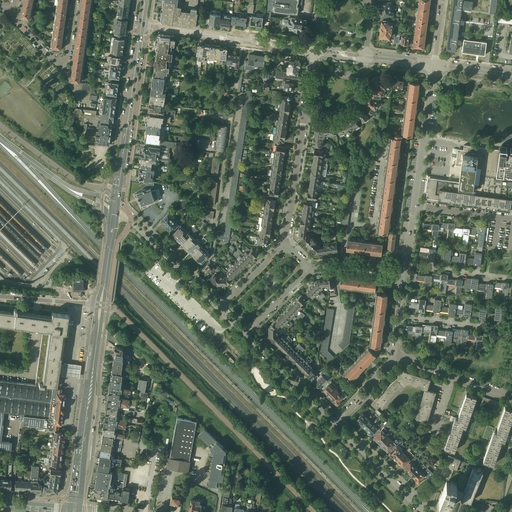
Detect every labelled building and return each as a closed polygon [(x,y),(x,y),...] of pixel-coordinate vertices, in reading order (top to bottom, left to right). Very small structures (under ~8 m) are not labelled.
[(24,0),(22,9),(31,11),(33,0),(24,0)] [(58,5),(57,14),(66,15),(67,0),(55,0),(55,5),(58,5)] [(91,0),(82,0),(80,13),(89,15),(91,0)] [(163,0),(164,1),(163,1),(162,5),(163,5),(163,7),(162,7),(161,14),(162,14),(161,21),(162,22),(195,27),(197,12),(196,12),(198,0),(163,0)] [(290,13),(297,14),(298,6),(300,7),(300,0),(267,0),(267,10),(290,13)] [(428,10),(429,0),(419,0),(418,9),(428,10)] [(447,42),(446,50),(455,51),(456,43),(461,44),(461,39),(457,38),(459,23),(463,23),(464,19),(459,18),(461,8),(472,9),(473,2),(473,1),(469,1),(464,0),(453,0),(451,17),(450,17),(450,22),(448,37),(447,42)] [(379,7),(378,7),(378,8),(378,10),(379,10),(380,10),(380,11),(390,8),(390,5),(391,5),(390,1),(378,4),(379,7)] [(119,17),(128,18),(129,5),(119,4),(118,8),(114,8),(114,14),(117,14),(119,15),(119,17)] [(391,12),(390,8),(380,11),(379,11),(379,12),(379,14),(380,14),(381,14),(381,17),(389,15),(389,17),(393,16),(393,12),(391,12)] [(29,19),(31,11),(22,9),(20,17),(29,19)] [(416,21),(427,23),(428,10),(418,9),(416,21)] [(240,12),(237,11),(235,23),(246,25),(246,24),(247,15),(239,14),(240,12)] [(89,15),(80,13),(78,30),(87,31),(89,15)] [(63,32),(66,15),(57,14),(54,31),(63,32)] [(212,24),(219,25),(221,15),(211,14),(210,19),(212,20),(212,24)] [(226,26),(226,28),(229,28),(230,27),(230,23),(231,23),(232,17),(228,17),(228,15),(222,14),(220,26),(226,26)] [(250,26),(261,27),(262,26),(264,15),(254,14),(254,16),(251,16),(247,15),(246,24),(250,24),(251,25),(250,26)] [(114,25),(126,27),(128,18),(119,17),(119,18),(115,17),(114,25)] [(290,17),(289,20),(284,19),(283,20),(282,23),(283,24),(288,25),(288,28),(290,28),(293,29),(292,30),(293,30),(293,31),(294,32),(300,33),(300,32),(301,32),(301,31),(302,30),(304,30),(305,29),(306,30),(307,29),(307,27),(306,26),(305,26),(306,25),(305,25),(306,19),(290,17)] [(425,35),(427,23),(416,21),(415,33),(425,35)] [(123,37),(123,34),(125,34),(126,27),(114,25),(112,34),(116,34),(116,36),(123,37)] [(381,25),(381,28),(380,28),(379,28),(379,30),(380,31),(380,32),(391,33),(392,29),(393,29),(393,27),(392,26),(381,25)] [(87,31),(78,30),(76,47),(85,48),(87,31)] [(61,49),(63,32),(54,31),(52,48),(61,49)] [(379,38),(382,38),(381,39),(382,41),(386,41),(387,40),(388,39),(394,40),(395,33),(391,33),(380,32),(379,38)] [(400,44),(401,44),(401,45),(404,45),(407,45),(409,36),(407,36),(408,33),(402,33),(402,35),(400,44)] [(425,35),(415,33),(413,46),(423,47),(425,35)] [(174,36),(159,34),(158,35),(157,35),(157,36),(156,38),(157,38),(157,39),(158,39),(158,41),(175,43),(175,40),(174,40),(174,36)] [(122,40),(123,37),(116,36),(116,39),(114,38),(113,44),(118,45),(118,48),(123,49),(124,40),(122,40)] [(488,56),(490,43),(466,40),(465,53),(488,56)] [(175,43),(158,41),(158,43),(155,43),(155,46),(157,47),(171,49),(172,46),(175,46),(175,43)] [(118,45),(113,44),(112,53),(113,53),(122,54),(123,49),(118,48),(118,45)] [(205,44),(205,45),(203,45),(201,61),(204,61),(207,61),(208,56),(209,44),(205,44)] [(216,45),(209,44),(208,56),(207,61),(208,61),(208,58),(211,59),(211,58),(214,59),(215,57),(216,45)] [(85,48),(76,47),(73,64),(82,65),(85,48)] [(157,47),(157,48),(156,48),(156,49),(156,50),(156,51),(157,51),(156,54),(172,56),(173,53),(171,52),(171,49),(157,47)] [(113,56),(113,53),(112,53),(105,52),(104,55),(108,56),(107,62),(108,62),(110,63),(121,64),(122,63),(123,61),(122,60),(122,57),(113,56)] [(172,56),(156,54),(156,60),(170,62),(170,59),(172,59),(172,56)] [(249,54),(248,63),(255,64),(254,67),(264,68),(265,56),(249,54)] [(298,79),(298,75),(299,70),(300,70),(301,62),(299,62),(300,61),(295,60),(293,59),(289,59),(289,60),(284,60),(284,64),(288,65),(287,72),(276,71),(275,76),(285,77),(298,79)] [(168,71),(169,71),(169,67),(170,67),(170,62),(156,60),(154,69),(168,71)] [(109,70),(120,71),(121,64),(110,63),(108,62),(107,62),(105,62),(105,65),(107,65),(107,68),(107,69),(109,69),(109,70)] [(73,64),(71,77),(71,81),(80,82),(82,65),(73,64)] [(120,71),(109,70),(106,69),(105,70),(105,73),(106,73),(106,76),(107,77),(109,77),(119,78),(120,71)] [(165,77),(167,78),(168,73),(167,73),(168,71),(154,69),(154,76),(165,77)] [(168,83),(165,83),(165,77),(154,76),(152,86),(164,87),(167,88),(168,83)] [(375,76),(375,77),(374,77),(373,77),(373,78),(372,79),(372,80),(373,80),(373,81),(374,81),(374,83),(373,83),(372,87),(383,88),(386,89),(392,90),(393,86),(393,81),(390,81),(389,86),(386,85),(386,84),(385,83),(385,79),(380,78),(380,77),(375,76)] [(263,77),(261,89),(269,90),(269,87),(266,87),(267,82),(271,83),(271,78),(263,77)] [(394,87),(403,88),(403,81),(398,81),(399,79),(397,79),(395,79),(395,80),(394,87)] [(280,89),(284,89),(292,90),(293,83),(289,83),(289,81),(284,80),(281,80),(281,85),(280,89)] [(418,95),(419,90),(419,84),(410,82),(409,86),(408,86),(407,96),(408,96),(407,100),(417,102),(418,95)] [(81,92),(92,93),(92,91),(93,84),(83,83),(81,92)] [(164,87),(152,86),(151,95),(165,97),(166,92),(163,91),(164,87)] [(117,95),(118,89),(108,88),(106,87),(104,87),(104,93),(117,95)] [(371,90),(372,91),(371,94),(372,94),(372,98),(375,98),(381,99),(382,95),(384,96),(384,93),(385,93),(386,89),(383,88),(372,87),(371,88),(371,90)] [(164,105),(165,97),(151,95),(150,103),(164,105)] [(101,105),(103,105),(108,106),(115,107),(115,106),(116,105),(116,104),(116,103),(116,98),(104,97),(103,101),(101,100),(101,105)] [(369,98),(368,101),(367,101),(366,104),(372,107),(370,110),(374,112),(379,102),(380,103),(382,99),(381,99),(375,98),(374,100),(373,99),(372,100),(369,98)] [(416,107),(417,102),(407,100),(407,104),(406,103),(404,113),(406,114),(405,117),(415,119),(415,113),(416,112),(417,108),(416,107)] [(175,115),(176,111),(163,109),(164,105),(150,103),(148,103),(147,104),(147,106),(148,107),(149,107),(149,111),(168,114),(175,115)] [(102,111),(108,112),(114,113),(115,107),(108,106),(103,105),(102,108),(100,107),(100,111),(102,111)] [(74,116),(101,120),(113,122),(114,117),(114,115),(114,114),(114,113),(108,112),(102,111),(100,111),(99,115),(96,115),(97,111),(76,108),(75,109),(73,111),(74,116)] [(385,123),(387,121),(374,113),(374,112),(370,110),(368,113),(369,113),(366,115),(363,111),(357,115),(363,124),(373,116),(385,123)] [(148,116),(148,119),(146,120),(145,123),(147,124),(161,126),(166,126),(166,122),(170,122),(171,117),(150,114),(148,116)] [(412,136),(413,130),(414,130),(414,125),(415,119),(405,117),(405,121),(403,121),(402,131),(403,131),(403,135),(412,136)] [(356,130),(360,128),(354,118),(352,119),(350,119),(349,119),(349,121),(347,122),(346,122),(350,132),(351,131),(354,130),(356,129),(356,130)] [(215,150),(226,152),(229,127),(223,126),(224,121),(218,120),(216,129),(218,129),(215,150)] [(112,131),(111,129),(112,123),(105,122),(98,121),(97,128),(99,128),(99,132),(108,133),(111,134),(112,133),(112,131)] [(346,122),(344,123),(342,124),(341,123),(340,123),(339,125),(337,125),(340,136),(344,135),(344,134),(347,133),(350,132),(346,122)] [(147,124),(146,125),(146,127),(146,128),(146,131),(164,134),(165,134),(165,131),(166,126),(161,126),(147,124)] [(146,142),(156,143),(156,145),(170,147),(176,148),(177,142),(164,140),(163,144),(160,144),(161,138),(164,138),(164,134),(146,131),(146,132),(145,133),(145,134),(145,135),(145,136),(145,137),(145,140),(146,142)] [(109,144),(110,140),(111,140),(112,136),(110,135),(111,134),(108,133),(99,132),(97,132),(95,142),(100,143),(101,144),(102,144),(104,144),(109,144)] [(284,142),(284,139),(285,139),(285,136),(276,134),(275,141),(278,141),(277,143),(281,144),(282,142),(284,142)] [(391,140),(390,143),(400,145),(401,138),(402,138),(402,135),(395,134),(394,136),(390,136),(390,139),(391,140)] [(314,136),(313,139),(313,140),(313,142),(313,143),(323,144),(324,139),(325,138),(319,137),(314,136)] [(277,145),(276,152),(285,153),(286,147),(281,146),(281,144),(277,143),(277,145)] [(388,157),(388,161),(398,162),(398,156),(399,156),(400,152),(399,151),(400,145),(390,143),(390,147),(388,147),(387,157),(388,157)] [(352,153),(352,151),(347,150),(344,144),(341,145),(345,152),(352,153)] [(143,149),(143,150),(142,157),(157,159),(169,160),(170,153),(169,152),(170,147),(156,145),(154,145),(154,147),(148,146),(148,148),(145,148),(145,147),(143,149)] [(474,206),(478,207),(510,211),(511,198),(511,194),(511,149),(510,149),(510,151),(507,150),(507,149),(499,148),(499,149),(485,147),(484,152),(463,149),(459,149),(457,164),(461,164),(459,183),(429,179),(426,198),(438,200),(438,201),(474,206)] [(315,150),(314,156),(322,157),(323,157),(325,157),(326,154),(323,153),(323,151),(323,149),(318,148),(318,150),(315,150)] [(157,159),(142,157),(142,164),(156,165),(157,159)] [(218,173),(220,159),(213,158),(211,172),(218,173)] [(386,175),(386,179),(395,180),(396,174),(397,174),(397,169),(398,162),(388,161),(387,165),(386,165),(385,175),(386,175)] [(156,165),(142,164),(140,164),(140,167),(140,168),(140,170),(155,172),(156,165)] [(140,170),(139,171),(139,175),(140,176),(140,178),(141,180),(144,180),(144,181),(147,181),(148,181),(147,184),(154,185),(154,183),(156,183),(157,182),(154,181),(153,181),(154,177),(155,177),(155,172),(140,170)] [(384,192),(383,196),(393,197),(394,191),(395,186),(394,186),(395,180),(386,179),(385,182),(384,182),(382,192),(384,192)] [(215,186),(216,182),(210,181),(206,204),(209,204),(212,205),(212,202),(214,203),(217,186),(215,186)] [(156,202),(160,201),(157,190),(152,192),(151,189),(147,190),(146,189),(142,190),(143,192),(138,193),(138,194),(136,194),(135,196),(136,198),(137,198),(139,198),(142,206),(143,206),(144,208),(148,207),(148,205),(151,204),(151,203),(155,201),(156,202)] [(308,199),(308,201),(313,202),(313,199),(316,200),(317,194),(317,193),(309,192),(308,192),(307,198),(308,199)] [(381,210),(381,213),(390,215),(391,209),(392,208),(392,204),(393,197),(383,196),(383,200),(381,200),(380,209),(381,210)] [(265,205),(274,206),(275,203),(274,203),(275,200),(273,199),(268,198),(266,198),(265,205)] [(303,209),(312,210),(313,204),(313,202),(308,201),(307,203),(304,203),(303,209)] [(213,220),(214,211),(206,210),(205,215),(207,217),(213,220)] [(165,226),(166,226),(175,217),(170,212),(161,220),(163,222),(163,223),(163,224),(163,225),(164,225),(164,226),(165,226)] [(388,232),(389,226),(390,221),(389,221),(390,215),(381,213),(380,217),(379,217),(377,227),(379,227),(378,231),(388,232)] [(166,226),(166,227),(166,228),(167,228),(167,229),(168,229),(169,229),(171,231),(179,223),(177,221),(178,220),(175,217),(166,226)] [(455,227),(455,223),(448,222),(448,223),(439,221),(439,224),(439,226),(449,228),(447,241),(452,242),(453,242),(454,232),(455,227)] [(438,235),(439,226),(439,224),(432,223),(432,224),(423,223),(423,224),(422,223),(421,227),(433,229),(431,239),(437,240),(438,235)] [(172,233),(177,238),(184,231),(186,230),(181,225),(172,233)] [(470,226),(470,228),(470,230),(469,234),(475,235),(476,232),(479,233),(477,245),(483,246),(485,227),(479,226),(478,227),(470,226)] [(469,234),(470,230),(470,228),(463,227),(463,228),(455,227),(454,232),(463,233),(462,243),(468,244),(468,240),(469,234)] [(187,233),(184,231),(177,238),(182,243),(190,235),(188,232),(187,233)] [(393,249),(396,234),(396,233),(390,232),(387,248),(393,249)] [(304,244),(305,244),(311,238),(307,234),(306,234),(303,238),(301,240),(302,241),(302,242),(304,244)] [(193,237),(190,235),(182,243),(187,248),(194,241),(195,239),(193,237)] [(269,239),(269,238),(260,237),(259,236),(258,243),(266,244),(267,245),(268,244),(268,243),(268,239),(269,239)] [(310,248),(316,243),(316,242),(312,237),(311,238),(305,244),(306,244),(310,248)] [(363,252),(364,242),(361,242),(361,241),(351,239),(351,241),(347,240),(346,250),(352,251),(357,252),(357,251),(363,252)] [(196,243),(194,241),(187,248),(192,253),(200,244),(197,242),(196,243)] [(363,252),(370,253),(370,254),(375,254),(381,255),(383,245),(378,244),(379,243),(369,242),(369,243),(364,242),(363,252)] [(319,246),(316,243),(310,248),(309,248),(310,249),(310,250),(311,252),(312,252),(313,253),(319,247),(319,246)] [(200,244),(192,253),(196,258),(204,250),(201,248),(202,247),(200,244)] [(325,253),(332,252),(330,244),(324,245),(324,247),(325,253)] [(319,248),(319,247),(313,253),(314,253),(315,253),(316,255),(322,254),(323,255),(324,254),(325,254),(325,253),(324,247),(319,248)] [(429,247),(429,248),(420,247),(419,256),(428,257),(427,260),(434,261),(435,258),(435,253),(436,250),(436,248),(429,247)] [(436,250),(435,253),(435,258),(443,259),(443,260),(446,261),(450,261),(450,260),(450,256),(451,248),(445,247),(444,251),(436,250)] [(253,258),(254,258),(256,257),(256,256),(259,252),(256,249),(254,250),(252,248),(247,252),(253,258)] [(196,258),(201,262),(210,254),(207,252),(207,251),(205,249),(204,250),(196,258)] [(239,249),(236,252),(247,264),(253,258),(247,252),(244,254),(239,249)] [(473,264),(480,265),(482,252),(475,251),(474,258),(466,257),(465,262),(474,263),(473,264)] [(243,269),(247,264),(236,252),(233,254),(238,260),(236,262),(243,269)] [(459,257),(450,256),(450,260),(458,261),(458,264),(465,265),(465,262),(466,257),(466,253),(460,252),(459,257)] [(238,273),(243,269),(236,262),(234,264),(233,264),(230,261),(228,263),(238,273)] [(208,275),(215,268),(218,266),(215,263),(213,264),(210,262),(205,267),(206,267),(203,270),(204,272),(203,273),(205,275),(206,274),(208,275)] [(227,271),(227,272),(233,278),(238,273),(228,263),(226,265),(229,268),(229,269),(227,271)] [(217,285),(219,285),(218,276),(216,274),(217,274),(216,273),(210,278),(211,279),(211,280),(212,281),(213,281),(217,285)] [(427,291),(430,291),(432,278),(432,275),(425,274),(425,275),(417,274),(417,273),(413,273),(412,281),(416,281),(416,279),(426,281),(424,290),(427,291)] [(432,273),(432,275),(432,278),(440,279),(439,289),(438,289),(437,292),(442,293),(445,293),(447,283),(447,278),(448,274),(441,273),(441,274),(432,273)] [(359,279),(352,278),(352,277),(348,277),(347,277),(341,276),(340,287),(344,288),(348,288),(350,289),(353,289),(354,288),(358,288),(359,279)] [(478,283),(478,278),(471,277),(471,278),(463,277),(463,279),(462,282),(462,287),(465,288),(466,283),(472,284),(471,289),(477,289),(478,283)] [(324,286),(327,285),(326,279),(325,278),(323,279),(323,280),(317,281),(323,286),(324,286)] [(326,279),(327,285),(328,287),(334,286),(333,278),(326,279)] [(462,287),(462,282),(463,279),(456,278),(456,280),(447,278),(447,283),(456,285),(455,295),(457,295),(461,295),(462,287)] [(376,281),(370,280),(365,279),(365,280),(359,279),(358,288),(361,289),(361,290),(365,291),(367,291),(371,292),(371,290),(375,291),(376,281)] [(84,280),(73,280),(73,290),(76,290),(76,291),(83,291),(83,290),(84,290),(84,280)] [(391,288),(391,287),(392,282),(379,280),(378,287),(388,288),(391,288)] [(323,287),(323,286),(317,281),(311,287),(323,299),(326,296),(321,291),(323,289),(324,288),(323,287)] [(509,282),(502,281),(502,283),(493,281),(493,283),(493,286),(503,288),(501,301),(507,301),(507,296),(508,296),(508,294),(507,294),(509,282)] [(493,286),(493,283),(486,283),(486,284),(478,283),(477,289),(484,290),(483,292),(486,293),(485,299),(491,299),(491,297),(493,286)] [(307,293),(305,295),(308,298),(310,296),(313,299),(315,297),(320,302),(323,299),(311,287),(306,292),(307,293)] [(385,311),(386,305),(387,300),(386,300),(387,294),(378,292),(377,296),(376,296),(374,306),(376,306),(375,310),(385,311)] [(302,295),(298,298),(297,298),(296,300),(296,301),(295,301),(301,307),(309,299),(308,298),(305,295),(303,296),(302,295)] [(417,311),(424,312),(425,308),(425,304),(426,299),(419,298),(418,303),(410,302),(409,306),(418,307),(417,311)] [(434,305),(425,304),(425,308),(433,310),(433,311),(440,312),(440,310),(441,306),(442,299),(435,299),(434,305)] [(295,301),(290,306),(304,320),(307,317),(301,311),(304,309),(301,307),(295,301)] [(456,308),(456,305),(456,304),(450,303),(449,307),(441,306),(440,310),(448,312),(448,315),(455,316),(455,312),(456,308)] [(455,312),(464,314),(463,315),(464,315),(470,316),(470,315),(471,310),(472,304),(465,303),(464,309),(462,309),(463,306),(456,305),(456,308),(455,312)] [(301,322),(304,320),(290,306),(285,311),(292,317),(294,315),(301,322)] [(495,313),(486,312),(486,316),(486,317),(494,318),(494,319),(501,320),(503,307),(496,306),(495,313)] [(479,311),(471,310),(470,315),(479,316),(478,319),(479,319),(485,320),(486,317),(486,316),(486,312),(487,308),(480,307),(479,311)] [(13,310),(13,312),(11,325),(12,325),(13,325),(13,324),(37,327),(44,328),(43,335),(42,335),(35,384),(56,388),(56,386),(61,387),(62,381),(55,380),(62,332),(66,333),(69,315),(52,312),(51,317),(38,315),(33,315),(33,314),(16,311),(17,310),(16,309),(16,308),(15,308),(14,308),(14,309),(13,309),(13,310)] [(0,323),(11,325),(13,312),(0,310),(0,323)] [(384,317),(385,311),(375,310),(375,314),(373,314),(372,323),(373,324),(373,327),(382,329),(383,322),(384,322),(384,318),(384,317)] [(290,319),(292,317),(285,311),(281,315),(291,325),(293,324),(290,321),(290,319)] [(289,328),(291,325),(281,315),(276,320),(281,325),(282,327),(285,324),(286,325),(289,328)] [(438,325),(431,324),(431,325),(422,324),(422,326),(422,329),(430,330),(430,334),(431,334),(430,343),(435,344),(436,336),(437,335),(437,334),(437,329),(438,325)] [(416,331),(414,341),(420,342),(420,340),(421,339),(422,329),(422,326),(415,325),(415,327),(403,325),(403,329),(416,331)] [(278,337),(278,327),(269,327),(269,335),(269,337),(278,337)] [(380,346),(381,340),(382,335),(381,335),(382,329),(373,327),(372,331),(371,331),(370,341),(371,341),(370,345),(373,346),(373,349),(379,351),(380,346)] [(453,328),(452,330),(453,330),(452,333),(452,337),(458,337),(459,334),(462,334),(460,347),(466,348),(467,338),(468,333),(468,329),(462,328),(461,329),(453,328)] [(452,337),(452,333),(453,330),(452,330),(446,329),(446,330),(437,329),(437,334),(437,335),(436,336),(446,338),(445,345),(451,346),(452,337)] [(484,351),(485,344),(482,344),(483,334),(476,333),(476,334),(468,333),(467,338),(477,340),(476,349),(484,351)] [(282,337),(281,339),(276,344),(281,349),(291,338),(289,336),(286,339),(285,339),(282,337)] [(213,337),(209,342),(216,348),(220,343),(213,337)] [(281,349),(286,353),(292,347),(290,345),(290,343),(293,340),(291,338),(281,349)] [(292,347),(286,353),(285,354),(286,354),(286,355),(287,356),(288,356),(290,359),(302,347),(299,344),(294,350),(292,348),(292,347)] [(115,351),(115,353),(124,355),(127,355),(127,352),(125,350),(125,349),(115,347),(114,348),(114,350),(115,351)] [(290,359),(293,361),(292,362),(294,363),(295,363),(296,363),(301,357),(302,357),(304,355),(301,353),(305,350),(302,347),(290,359)] [(376,355),(379,351),(373,349),(371,351),(369,349),(366,352),(365,351),(363,354),(361,355),(358,358),(359,359),(357,362),(363,368),(368,364),(372,361),(371,360),(376,356),(376,355)] [(235,361),(226,353),(225,355),(233,363),(235,361)] [(302,357),(301,357),(296,363),(301,368),(311,358),(309,356),(306,359),(304,359),(302,357)] [(311,358),(301,368),(305,373),(310,368),(314,365),(313,364),(311,366),(310,364),(310,363),(313,360),(311,358)] [(359,373),(363,368),(357,362),(354,364),(353,363),(349,367),(346,370),(347,372),(344,374),(351,381),(355,376),(356,377),(359,373)] [(80,378),(82,365),(74,364),(64,363),(63,376),(73,377),(80,378)] [(112,364),(112,368),(112,369),(112,372),(122,373),(123,366),(113,364),(112,364)] [(310,368),(305,373),(306,373),(306,374),(307,375),(308,375),(312,379),(315,376),(313,374),(315,373),(310,368)] [(314,381),(317,384),(317,385),(317,386),(318,387),(319,387),(320,387),(330,377),(327,374),(326,375),(322,370),(317,375),(319,377),(314,381)] [(404,371),(374,400),(382,408),(407,383),(423,388),(426,377),(404,371)] [(112,372),(111,379),(124,381),(124,379),(125,374),(122,374),(112,372)] [(26,384),(9,381),(0,379),(0,447),(10,449),(11,442),(0,440),(2,423),(1,423),(2,418),(3,411),(7,412),(7,416),(21,418),(26,384)] [(109,384),(110,385),(110,386),(121,388),(122,384),(123,384),(124,381),(111,379),(110,382),(109,382),(109,384)] [(138,391),(143,392),(148,392),(150,381),(140,379),(138,391)] [(326,395),(326,394),(327,395),(334,388),(336,386),(330,380),(322,388),(323,389),(322,390),(324,392),(324,393),(325,395),(326,395)] [(61,388),(56,388),(26,384),(21,418),(20,423),(47,426),(47,427),(48,427),(57,428),(58,423),(60,424),(60,423),(62,411),(63,411),(64,407),(62,407),(64,395),(64,394),(60,393),(61,388)] [(132,390),(121,388),(110,386),(109,386),(109,388),(110,388),(109,389),(108,393),(120,395),(120,392),(131,394),(132,390)] [(339,392),(334,388),(327,395),(327,396),(328,398),(329,398),(329,397),(331,400),(331,399),(339,392)] [(343,388),(339,392),(331,399),(331,400),(333,401),(333,402),(333,403),(334,404),(335,404),(336,404),(337,405),(340,402),(339,401),(342,398),(344,399),(347,396),(344,392),(344,389),(343,388)] [(426,389),(417,419),(426,422),(436,392),(428,389),(426,389)] [(130,400),(120,398),(120,395),(108,393),(107,396),(108,396),(108,400),(130,403),(130,400)] [(469,422),(468,421),(476,397),(466,393),(456,424),(453,423),(444,447),(454,451),(463,427),(466,428),(465,431),(472,433),(476,421),(470,418),(469,422)] [(129,407),(130,403),(108,400),(108,401),(106,401),(106,404),(107,405),(107,407),(118,409),(119,406),(129,407)] [(135,411),(118,409),(107,407),(107,408),(105,408),(105,411),(106,412),(106,414),(117,416),(121,416),(122,414),(134,416),(135,411)] [(491,436),(492,437),(483,461),(493,465),(504,435),(506,436),(511,419),(511,409),(505,407),(497,431),(493,430),(494,427),(488,425),(483,438),(489,440),(491,436)] [(356,420),(361,425),(368,418),(363,413),(356,420)] [(105,420),(108,421),(126,424),(127,420),(117,419),(117,416),(106,414),(106,415),(104,415),(104,418),(105,419),(105,420)] [(190,461),(197,421),(178,417),(170,457),(168,466),(178,468),(188,470),(190,461)] [(372,423),(368,418),(361,425),(366,430),(372,423)] [(105,420),(105,424),(104,423),(103,427),(115,429),(116,426),(126,428),(126,424),(108,421),(105,420)] [(374,421),(372,423),(366,430),(368,432),(367,433),(369,435),(370,434),(371,435),(378,427),(380,429),(384,425),(385,424),(382,422),(379,425),(377,423),(374,421)] [(52,435),(52,439),(63,441),(64,441),(64,440),(65,440),(66,440),(66,439),(66,438),(66,437),(65,437),(65,436),(64,436),(64,434),(62,434),(62,432),(59,432),(59,428),(57,428),(48,427),(48,430),(53,430),(53,431),(54,431),(54,435),(52,435)] [(103,431),(104,431),(103,434),(117,437),(123,438),(127,439),(127,437),(125,437),(125,434),(115,432),(115,429),(103,427),(103,431)] [(374,437),(376,439),(375,439),(375,441),(377,442),(378,442),(386,435),(389,432),(384,427),(374,437)] [(205,428),(198,435),(210,446),(214,450),(209,483),(219,485),(220,479),(223,479),(224,469),(223,469),(226,450),(205,428)] [(103,434),(102,441),(121,445),(123,438),(117,437),(103,434)] [(390,439),(386,435),(378,442),(379,442),(378,443),(378,444),(380,445),(381,445),(383,447),(390,439)] [(383,447),(383,448),(384,450),(385,450),(386,449),(388,451),(398,441),(396,439),(394,441),(393,442),(390,439),(383,447)] [(403,442),(402,440),(389,453),(391,455),(391,456),(392,457),(393,457),(394,457),(401,450),(404,447),(401,444),(403,442)] [(102,441),(101,448),(111,450),(120,452),(121,445),(102,441)] [(101,448),(100,455),(110,457),(111,450),(101,448)] [(406,455),(401,450),(394,457),(394,458),(394,459),(395,460),(396,460),(398,462),(406,455)] [(99,462),(108,463),(112,464),(121,466),(122,459),(110,457),(100,455),(99,460),(99,462)] [(398,462),(399,462),(398,462),(398,464),(400,465),(401,465),(403,467),(410,459),(406,455),(398,462)] [(448,461),(435,473),(437,475),(439,473),(450,478),(453,468),(457,470),(461,460),(448,455),(448,456),(448,457),(448,458),(448,459),(449,459),(448,461)] [(60,466),(60,463),(61,463),(62,461),(61,460),(61,459),(51,458),(44,457),(44,464),(42,463),(41,467),(49,468),(50,468),(51,468),(51,465),(60,466)] [(405,468),(407,470),(406,470),(406,471),(408,473),(409,472),(409,473),(415,467),(413,465),(414,464),(411,461),(410,463),(409,462),(405,466),(406,467),(405,468)] [(98,469),(111,471),(112,464),(108,463),(99,462),(98,469)] [(31,471),(30,481),(30,490),(30,491),(40,492),(41,485),(42,479),(38,479),(39,466),(32,466),(31,471)] [(420,471),(415,467),(409,473),(409,474),(410,476),(411,475),(412,475),(414,477),(420,471)] [(447,481),(437,506),(447,510),(453,492),(462,496),(461,498),(471,502),(483,471),(473,467),(465,488),(447,481)] [(414,477),(414,478),(418,483),(422,480),(421,479),(423,477),(426,481),(433,474),(428,468),(422,474),(420,471),(414,477)] [(98,469),(95,487),(101,488),(108,489),(109,489),(111,476),(112,476),(113,471),(111,471),(98,469)] [(23,481),(22,488),(23,488),(22,490),(22,491),(23,491),(24,491),(24,490),(27,490),(26,490),(30,490),(30,481),(31,471),(25,470),(24,481),(23,481)] [(22,491),(22,490),(23,488),(22,488),(23,481),(21,481),(22,476),(18,476),(18,480),(15,480),(14,489),(15,489),(15,490),(16,491),(17,491),(18,490),(18,489),(21,490),(22,491)] [(44,486),(41,485),(40,492),(47,492),(47,493),(48,493),(48,494),(50,494),(51,493),(52,493),(56,493),(57,492),(58,487),(44,486)] [(95,495),(128,500),(130,489),(122,487),(122,488),(121,494),(120,494),(120,491),(109,489),(108,489),(101,488),(95,487),(95,490),(94,490),(93,490),(93,493),(94,494),(94,495),(95,495)] [(225,490),(224,504),(232,504),(232,498),(230,497),(231,490),(225,490)] [(173,495),(171,504),(182,506),(183,497),(173,495)] [(193,499),(191,511),(196,511),(196,510),(202,511),(206,511),(207,507),(203,506),(203,504),(203,501),(193,499)] [(237,504),(237,507),(235,511),(245,511),(246,509),(247,502),(244,502),(243,508),(241,508),(242,505),(237,504)] [(460,511),(476,511),(477,508),(464,503),(460,511)]
